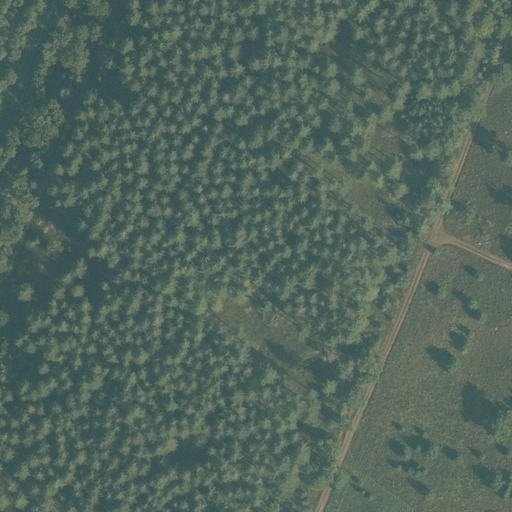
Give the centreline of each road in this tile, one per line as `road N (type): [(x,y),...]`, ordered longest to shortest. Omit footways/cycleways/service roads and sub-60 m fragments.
road 1 (track): [(432,231),(316,511)]
road 2 (track): [(511,36),(432,231)]
road 3 (primary): [(0,131),(54,0)]
